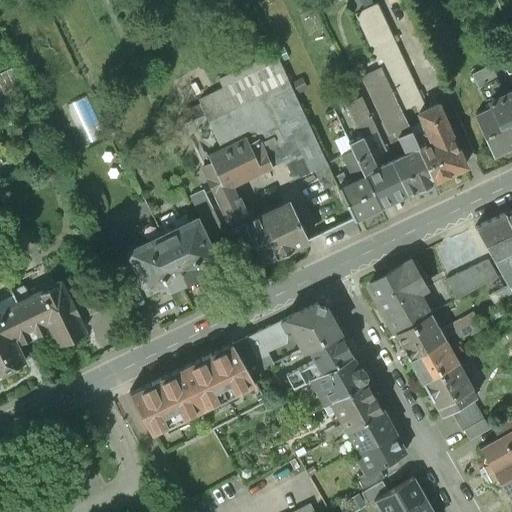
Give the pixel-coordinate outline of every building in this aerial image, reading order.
[(425,107),(375,1),(354,11),(380,67),(403,117),(425,107)] [(511,88),(501,94),(487,64),(470,73),(484,102),(483,103),(486,108),(474,113),(493,152),(511,142),(511,88)] [(403,117),(380,67),(363,75),(389,132),(394,130),(405,154),(390,161),(405,193),(432,181),(403,117)] [(333,177),(289,82),(208,121),(221,149),(209,155),(213,165),(204,169),(215,192),(280,162),(297,196),(316,235),(353,218),(333,177)] [(360,95),(345,103),(354,122),(359,120),(366,135),(376,130),(360,95)] [(425,107),(403,117),(432,181),(465,165),(436,102),(425,107)] [(390,161),(378,167),(363,135),(349,142),(352,149),(364,174),(378,206),(405,193),(390,161)] [(352,149),(342,154),(354,179),(364,174),(352,149)] [(354,179),(347,182),(342,173),(333,177),(353,218),(378,206),(364,174),(354,179)] [(223,230),(202,188),(189,194),(210,237),(223,230)] [(230,195),(219,200),(222,207),(233,202),(230,195)] [(297,196),(249,219),(240,199),(233,202),(222,207),(250,266),(316,235),(297,196)] [(511,225),(504,212),(474,226),(493,258),(505,252),(511,248),(511,225)] [(196,217),(162,234),(185,281),(202,273),(198,265),(215,257),(196,217)] [(162,234),(127,250),(137,270),(141,280),(146,290),(163,282),(167,290),(185,281),(162,234)] [(511,265),(505,252),(493,258),(511,290),(511,289),(511,265)] [(133,272),(126,258),(113,265),(124,288),(141,280),(137,270),(133,272)] [(487,258),(445,278),(455,298),(497,275),(487,258)] [(409,260),(369,282),(368,286),(393,331),(394,331),(394,332),(428,313),(428,312),(417,292),(425,287),(409,260)] [(54,278),(38,286),(39,289),(29,294),(25,286),(23,287),(21,284),(11,289),(16,300),(19,306),(33,335),(50,327),(57,342),(85,329),(77,313),(78,312),(71,297),(70,297),(61,279),(55,281),(54,278)] [(108,278),(94,285),(104,307),(119,300),(108,278)] [(16,300),(0,308),(0,376),(3,376),(5,375),(8,372),(9,369),(9,366),(25,358),(20,349),(26,346),(23,340),(33,335),(19,306),(16,300)] [(316,302),(285,317),(290,327),(303,349),(338,332),(323,305),(316,302)] [(473,311),(438,330),(442,337),(465,325),(477,318),(473,311)] [(428,313),(394,332),(395,332),(394,332),(408,356),(442,337),(438,330),(428,313)] [(285,317),(233,343),(250,374),(274,362),(267,349),(285,341),(286,329),(290,327),(285,317)] [(442,337),(408,356),(421,380),(455,362),(445,344),(468,332),(465,325),(442,337)] [(303,349),(301,349),(304,356),(311,353),(315,361),(310,361),(285,374),(292,387),(309,378),(352,356),(338,332),(303,349)] [(497,339),(481,348),(495,372),(510,364),(497,339)] [(159,378),(129,392),(152,432),(166,425),(165,423),(183,414),(184,417),(217,401),(215,398),(233,389),(235,392),(254,383),(231,343),(209,354),(159,378)] [(352,356),(309,378),(323,403),(365,380),(352,356)] [(455,362),(421,380),(435,405),(436,405),(441,415),(450,410),(471,398),(475,396),(455,362)] [(365,380),(323,403),(328,410),(333,407),(342,423),(346,430),(347,430),(382,410),(381,409),(382,409),(365,380)] [(471,398),(450,410),(461,430),(483,419),(471,398)] [(382,410),(347,430),(357,449),(393,429),(383,410),(382,410)] [(511,413),(492,425),(498,436),(511,428),(511,413)] [(342,423),(324,433),(327,440),(346,430),(342,423)] [(511,428),(498,436),(479,447),(480,448),(481,448),(489,462),(482,466),(486,473),(511,459),(511,428)] [(357,449),(353,451),(364,472),(377,465),(378,466),(405,451),(393,429),(357,449)] [(67,458),(61,447),(56,450),(63,461),(67,458)] [(511,459),(486,473),(491,481),(497,477),(505,492),(506,493),(511,489),(511,459)] [(364,472),(357,477),(362,487),(383,476),(378,466),(364,472)] [(387,490),(373,498),(380,511),(400,511),(425,498),(413,476),(387,490)] [(381,480),(361,492),(367,502),(373,498),(387,490),(381,480)] [(433,511),(425,498),(400,511),(433,511)] [(313,511),(309,503),(290,511),(313,511)]
